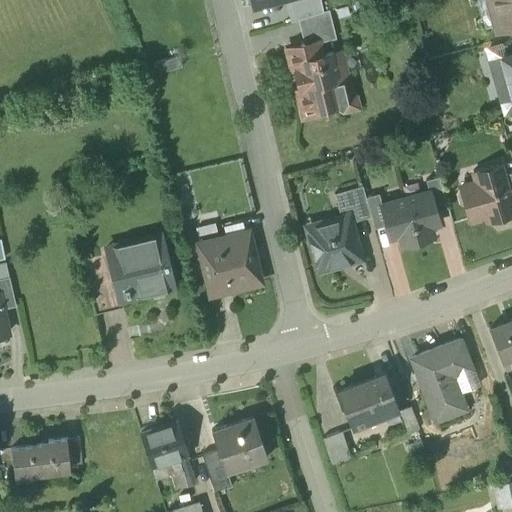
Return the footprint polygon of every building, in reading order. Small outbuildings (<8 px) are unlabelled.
[(286,0),(292,20),(324,11),(320,0),(286,0)] [(511,0),(492,0),(493,0),(499,22),(504,25),(511,23),(511,0)] [(324,11),(298,19),(304,44),(315,42),(316,43),(336,38),(329,10),(324,11)] [(333,53),(319,56),(316,43),(315,42),(304,44),(289,48),(304,109),(316,106),(317,109),(334,105),(342,110),(347,102),(352,101),(345,70),(338,72),(333,53)] [(511,50),(500,54),(504,68),(493,71),(501,97),(511,94),(511,96),(511,50)] [(179,56),(156,63),(160,74),(182,67),(179,56)] [(160,74),(156,63),(144,66),(147,78),(160,74)] [(499,163),(473,171),(476,181),(475,182),(460,186),(457,192),(459,201),(465,205),(469,220),(485,215),(487,221),(511,213),(511,208),(503,175),(499,163)] [(511,172),(503,175),(511,208),(511,172)] [(439,177),(426,181),(429,191),(430,191),(436,212),(447,209),(439,177)] [(362,186),(334,194),(341,218),(348,216),(348,217),(369,211),(366,197),(362,186)] [(429,191),(405,198),(417,241),(433,237),(431,227),(433,223),(438,221),(436,212),(430,191),(429,191)] [(379,194),(366,197),(369,211),(374,229),(386,226),(380,205),(382,205),(379,194)] [(382,205),(380,205),(386,226),(389,235),(394,234),(398,236),(401,246),(417,241),(405,198),(382,205)] [(341,218),(308,227),(319,270),(359,259),(348,217),(348,216),(341,218)] [(248,233),(199,245),(192,247),(196,262),(203,261),(211,295),(260,283),(248,233)] [(138,248),(108,255),(114,276),(123,274),(126,287),(124,287),(127,300),(152,294),(151,291),(172,285),(160,234),(136,240),(138,248)] [(108,255),(82,261),(95,316),(124,309),(122,301),(120,302),(114,276),(108,255)] [(9,278),(0,279),(0,301),(2,310),(16,307),(9,278)] [(511,355),(511,319),(489,329),(500,360),(511,355)] [(460,340),(411,359),(435,421),(464,409),(450,372),(468,365),(470,370),(471,369),(460,340)] [(385,374),(339,391),(352,428),(369,421),(367,418),(397,406),(385,374)] [(411,406),(400,410),(408,432),(419,428),(411,406)] [(253,418),(211,432),(217,450),(223,467),(224,467),(265,454),(253,418)] [(175,424),(140,435),(155,478),(167,474),(163,463),(186,456),(175,424)] [(342,432),(322,438),(331,463),(350,456),(342,432)] [(79,440),(67,441),(69,467),(82,466),(79,440)] [(49,446),(11,451),(13,474),(32,471),(32,476),(70,472),(69,467),(67,441),(49,443),(49,446)] [(223,467),(217,450),(201,455),(211,484),(228,478),(224,467),(223,467)] [(190,467),(176,470),(179,478),(182,487),(195,483),(190,467)] [(179,478),(173,479),(175,489),(182,487),(179,478)] [(511,479),(494,483),(499,504),(511,501),(511,479)] [(201,511),(199,502),(167,511),(201,511)]
